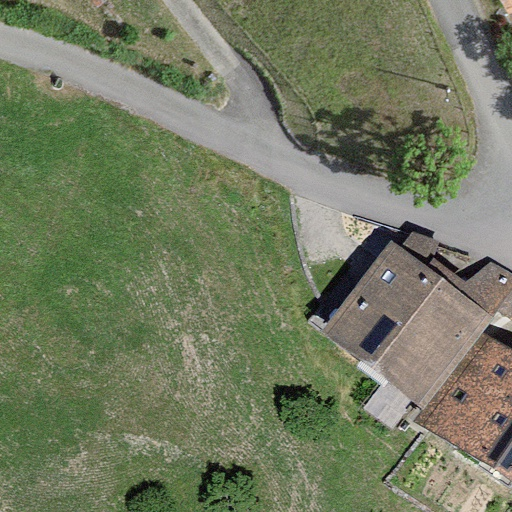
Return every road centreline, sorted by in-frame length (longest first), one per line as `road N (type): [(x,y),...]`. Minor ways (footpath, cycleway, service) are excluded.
road 1 (unclassified): [(511,242),(380,203),(0,40)]
road 2 (unclassified): [(446,0),(511,162)]
